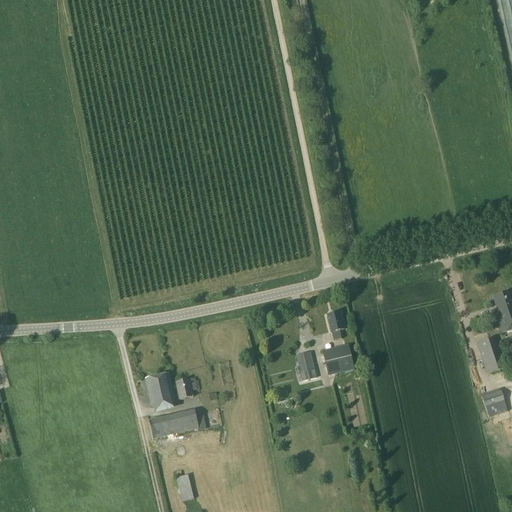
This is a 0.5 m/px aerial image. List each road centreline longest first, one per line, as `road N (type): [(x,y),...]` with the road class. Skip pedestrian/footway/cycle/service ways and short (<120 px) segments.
road 1 (unclassified): [(0,332),(195,312),(331,281)]
road 2 (unclassified): [(331,281),(274,0)]
road 3 (unclassified): [(331,281),(511,237)]
